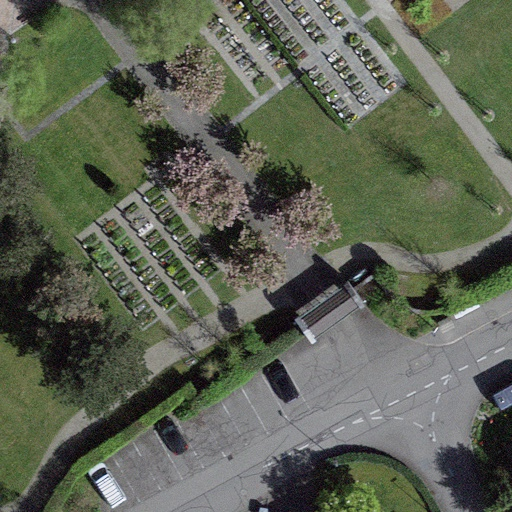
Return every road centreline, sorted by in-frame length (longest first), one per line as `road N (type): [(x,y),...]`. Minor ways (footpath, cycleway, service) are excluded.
road 1 (residential): [(412,397),(192,511)]
road 2 (residential): [(469,511),(412,397)]
